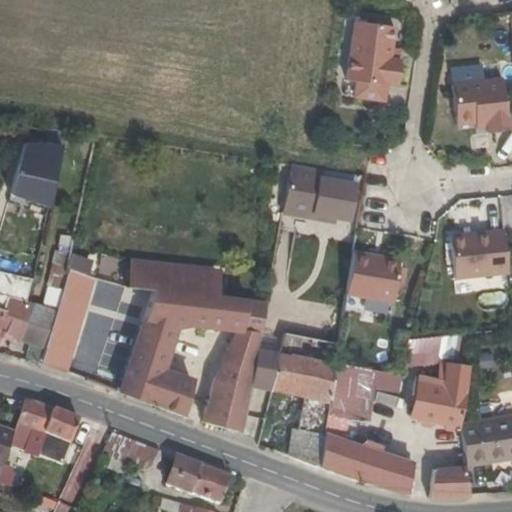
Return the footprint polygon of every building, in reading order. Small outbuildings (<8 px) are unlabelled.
[(394,61),(398,28),(359,22),(349,81),(390,86),(390,84),(401,85),(404,61),(394,61)] [(490,126),(511,123),(511,121),(506,77),(486,80),(485,70),(477,65),(461,67),(454,74),(456,83),(453,83),(458,126),(477,123),(489,122),(490,126)] [(511,123),(490,126),(490,134),(511,131),(511,123)] [(59,133),(25,132),(22,142),(21,158),(56,160),(59,133)] [(356,175),(291,165),(281,216),(312,222),(313,216),(348,222),(356,175)] [(215,199),(227,200),(230,177),(218,175),(215,199)] [(454,278),(507,273),(505,230),(450,234),(454,278)] [(399,264),(353,256),(347,297),(392,304),(399,264)] [(130,263),(126,288),(126,290),(150,294),(142,323),(121,394),(183,416),(189,396),(157,386),(162,370),(173,328),(191,325),(233,329),(219,362),(210,379),(200,421),(241,434),(250,386),(256,351),(265,304),(212,296),(215,274),(130,263)] [(24,277),(0,270),(0,323),(9,296),(18,299),(24,277)] [(54,309),(29,302),(18,299),(9,296),(0,323),(0,342),(2,334),(29,342),(43,346),(54,309)] [(409,337),(410,363),(439,362),(438,335),(409,337)] [(38,362),(43,346),(29,342),(25,359),(38,362)] [(277,354),(256,351),(250,386),(271,390),(277,354)] [(335,365),(277,354),(271,390),(307,397),(305,411),(295,409),(292,425),(325,431),(335,365)] [(414,419),(457,426),(467,366),(444,363),(440,386),(420,384),(414,419)] [(194,380),(162,370),(157,386),(189,396),(194,380)] [(78,420),(23,400),(13,431),(7,446),(60,463),(78,420)] [(466,465),(511,457),(511,416),(460,425),(466,465)] [(13,431),(0,425),(0,466),(7,446),(13,431)] [(287,455),(319,466),(324,435),(325,431),(292,425),(287,455)] [(155,449),(111,432),(101,456),(109,459),(107,468),(124,475),(127,466),(141,471),(155,463),(155,449)] [(319,466),(409,493),(413,465),(413,462),(324,435),(319,466)] [(199,465),(172,456),(163,484),(188,493),(199,465)] [(227,476),(199,465),(188,493),(217,503),(227,476)] [(429,498),(468,497),(463,466),(432,467),(432,470),(429,498)]
